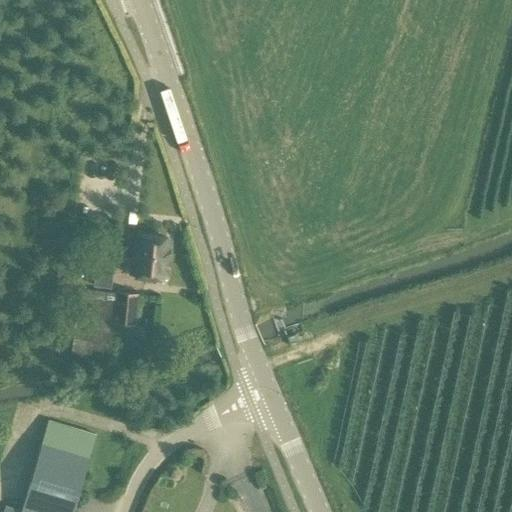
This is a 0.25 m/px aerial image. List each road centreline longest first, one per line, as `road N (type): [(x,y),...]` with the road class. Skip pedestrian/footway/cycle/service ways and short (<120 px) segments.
road 1 (tertiary): [(270,393),(244,335),(140,0)]
road 2 (unclassified): [(126,511),(151,459),(270,393)]
road 3 (tertiary): [(320,511),(270,393)]
